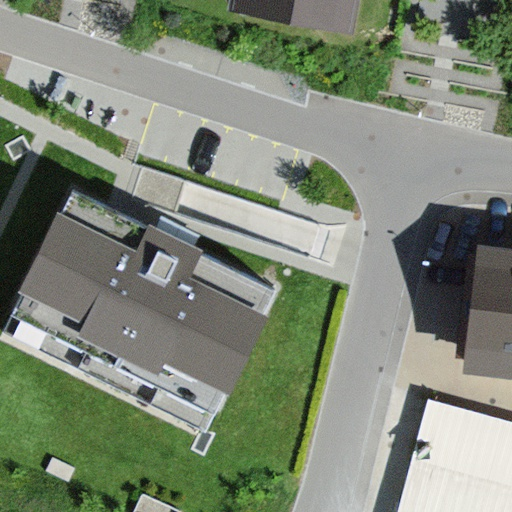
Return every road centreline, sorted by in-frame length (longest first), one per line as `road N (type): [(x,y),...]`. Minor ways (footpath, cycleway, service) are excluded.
road 1 (residential): [(405,165),(0,27)]
road 2 (residential): [(405,165),(318,511)]
